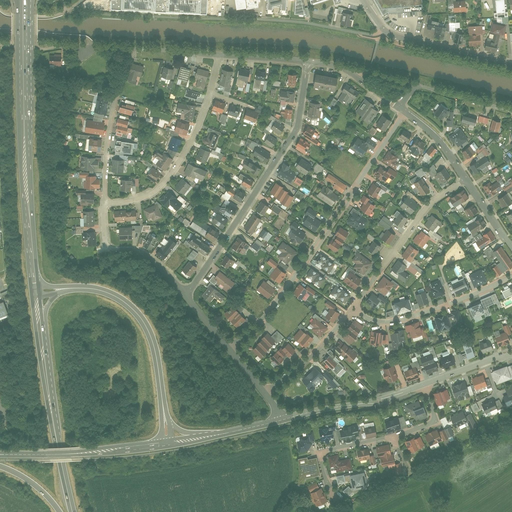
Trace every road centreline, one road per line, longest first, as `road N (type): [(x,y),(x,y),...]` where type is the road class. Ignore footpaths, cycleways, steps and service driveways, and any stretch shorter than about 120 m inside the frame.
road 1 (primary): [(19,2),(31,291)]
road 2 (primary): [(38,285),(26,11)]
road 3 (residential): [(307,61),(295,131),(185,296)]
road 4 (residential): [(352,308),(391,322),(511,276)]
road 5 (tertiary): [(511,65),(394,37),(362,0)]
road 6 (residential): [(211,93),(190,144),(160,186),(136,200),(103,203)]
road 7 (tertiary): [(0,452),(167,438)]
road 8 (primary): [(90,288),(122,299),(147,328),(164,417)]
road 9 (residential): [(129,49),(114,99),(103,203)]
road 10 (residential): [(281,419),(423,384)]
road 11 (residential): [(103,203),(105,249),(149,258),(185,296)]
road 12 (primary): [(31,291),(55,423)]
road 13 (residential): [(399,107),(414,82),(511,108)]
road 14 (residential): [(466,180),(429,204),(381,268)]
road 15 (residential): [(309,257),(259,322),(227,347)]
road 16 (residential): [(352,308),(308,359),(264,392)]
